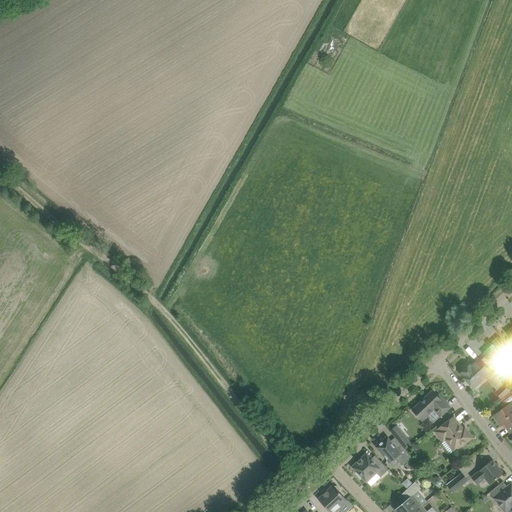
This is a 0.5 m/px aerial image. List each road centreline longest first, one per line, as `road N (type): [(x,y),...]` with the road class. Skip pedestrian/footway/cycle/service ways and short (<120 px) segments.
road 1 (track): [(0,173),(103,251),(167,313),(304,476)]
road 2 (unclassified): [(328,456),(436,362)]
road 3 (unclassified): [(511,458),(436,362)]
